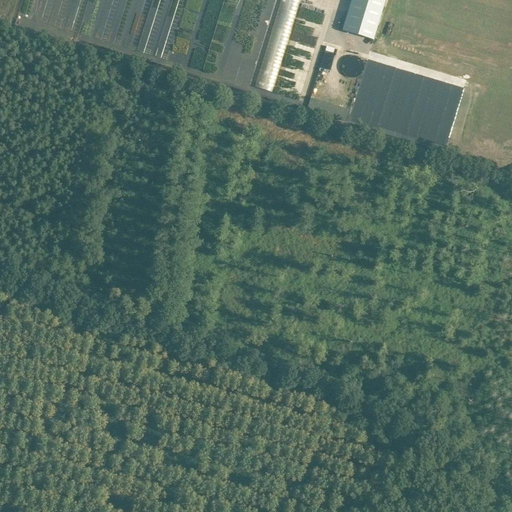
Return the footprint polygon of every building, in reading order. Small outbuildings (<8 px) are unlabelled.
[(131,23),(131,0),(105,0),(105,23),(131,23)] [(279,0),(256,87),(275,92),(299,0),(279,0)] [(351,0),(342,31),(373,40),(384,0),(351,0)] [(360,76),(364,60),(347,56),(343,72),(360,76)] [(318,111),(336,116),(339,105),(320,101),(318,111)]
